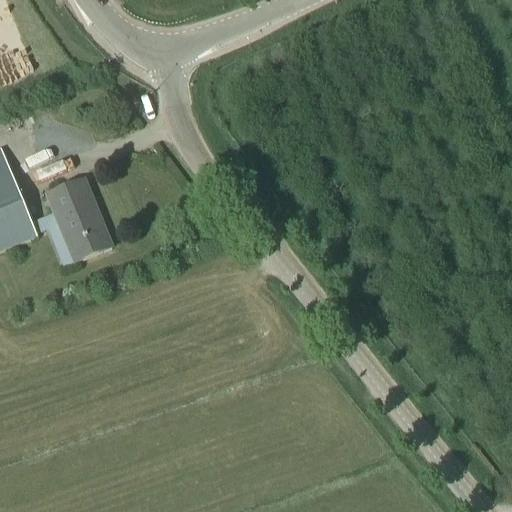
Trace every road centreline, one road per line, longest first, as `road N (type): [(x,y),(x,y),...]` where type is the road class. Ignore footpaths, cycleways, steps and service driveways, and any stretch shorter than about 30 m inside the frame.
road 1 (tertiary): [(483,511),(199,164),(178,129),(166,51)]
road 2 (secondary): [(166,51),(306,0)]
